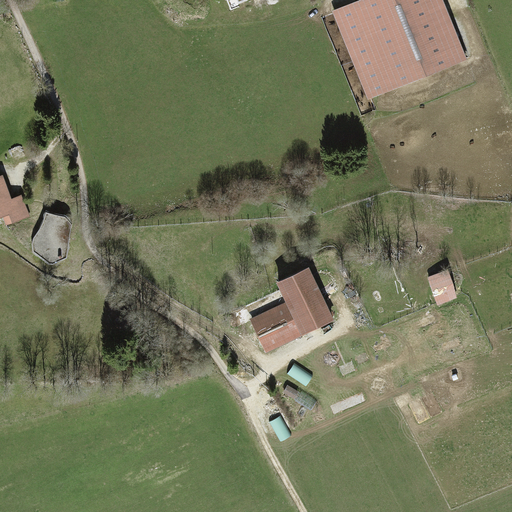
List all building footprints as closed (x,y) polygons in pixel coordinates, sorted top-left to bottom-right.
[(358,0),(330,12),(364,99),(465,60),(439,0),(358,0)] [(1,178),(0,177),(0,216),(2,216),(4,223),(27,215),(20,196),(8,200),(1,178)] [(32,236),(32,254),(49,265),(63,258),(68,220),(46,212),(39,229),(32,236)] [(250,320),(264,351),(332,320),(309,268),(278,282),(288,303),(250,320)] [(448,272),(428,279),(433,292),(452,284),(448,272)]
